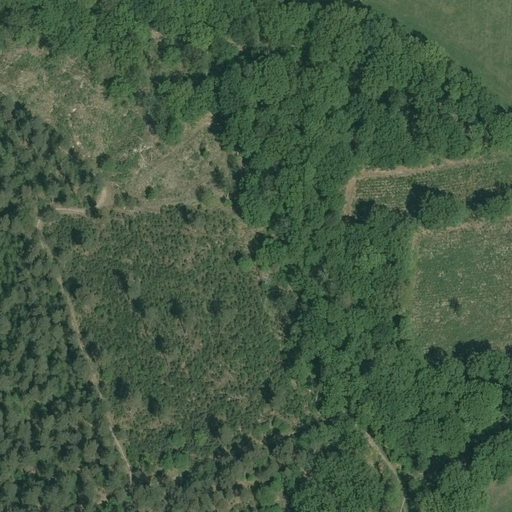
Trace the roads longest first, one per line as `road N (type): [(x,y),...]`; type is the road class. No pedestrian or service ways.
road 1 (track): [(511,134),(461,85),(384,38),(234,0)]
road 2 (track): [(137,488),(228,459),(243,464),(314,431),(346,436),(368,452),(390,490)]
road 3 (track): [(137,488),(37,219)]
road 4 (track): [(37,219),(106,212),(90,171),(0,87)]
road 5 (track): [(390,490),(511,428)]
